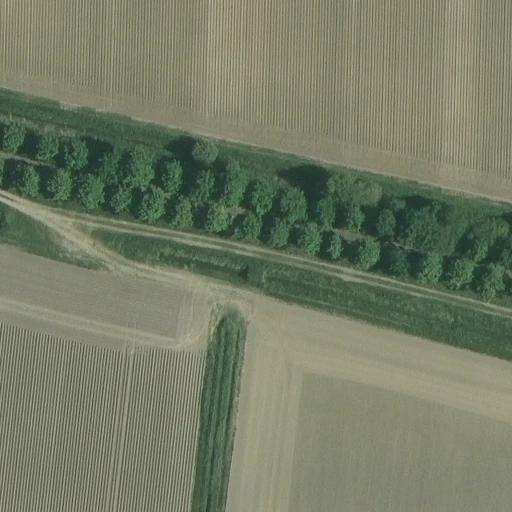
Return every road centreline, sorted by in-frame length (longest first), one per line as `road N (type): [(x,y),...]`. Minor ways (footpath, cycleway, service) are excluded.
road 1 (track): [(511,206),(0,93)]
road 2 (track): [(62,247),(64,222),(511,321)]
